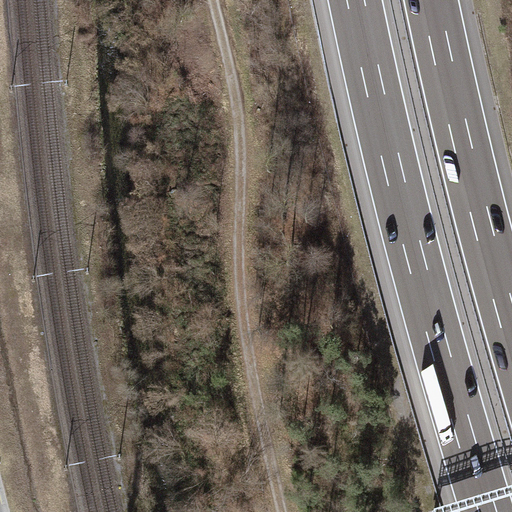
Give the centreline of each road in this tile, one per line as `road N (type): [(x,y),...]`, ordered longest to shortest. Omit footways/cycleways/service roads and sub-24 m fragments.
road 1 (motorway): [(356,0),(411,241),(488,511)]
road 2 (track): [(282,511),(244,317),(241,140),(214,0)]
road 3 (motorway): [(511,327),(432,0)]
